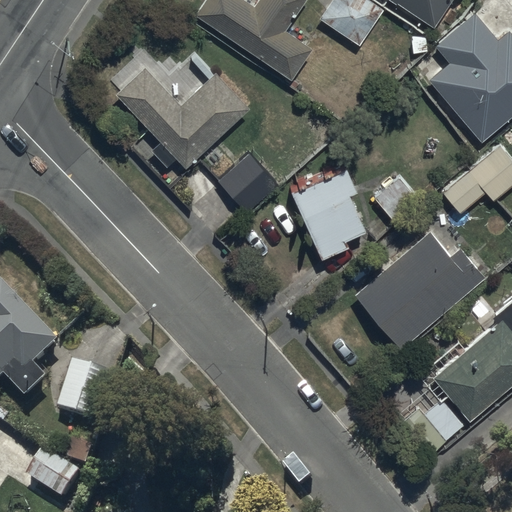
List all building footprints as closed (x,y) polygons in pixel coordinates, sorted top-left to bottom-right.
[(252,0),(202,0),(196,10),(290,77),(313,45),(288,27),(306,0),(253,0),(253,1),(252,0)] [(371,0),(329,0),(319,15),(360,42),(383,8),(371,0)] [(396,0),(435,23),(449,0),(396,0)] [(450,58),(428,77),(481,139),(511,112),(511,28),(509,25),(497,35),(476,10),(437,43),(450,58)] [(153,146),(168,162),(177,154),(187,164),(253,104),(217,65),(181,99),(147,62),(117,90),(162,138),(153,146)] [(511,179),(511,157),(498,139),(467,164),(470,167),(443,189),(460,209),(484,190),(490,197),(511,179)] [(249,147),(218,176),(248,208),(279,179),(249,147)] [(346,159),(291,183),(322,254),(350,242),(347,235),(367,227),(351,190),(359,187),(346,159)] [(399,173),(374,194),(393,217),(418,196),(399,173)] [(430,226),(354,288),(400,345),(486,274),(459,241),(449,249),(430,226)] [(0,383),(7,377),(29,399),(50,379),(36,365),(61,342),(4,282),(0,286),(0,383)] [(496,318),(432,372),(469,416),(511,380),(511,294),(491,312),(496,318)] [(116,373),(75,360),(59,408),(101,421),(116,373)] [(440,396),(423,410),(418,404),(399,419),(426,451),(461,422),(440,396)] [(92,478),(44,449),(29,475),(39,481),(31,493),(57,508),(69,488),(81,496),(92,478)]
